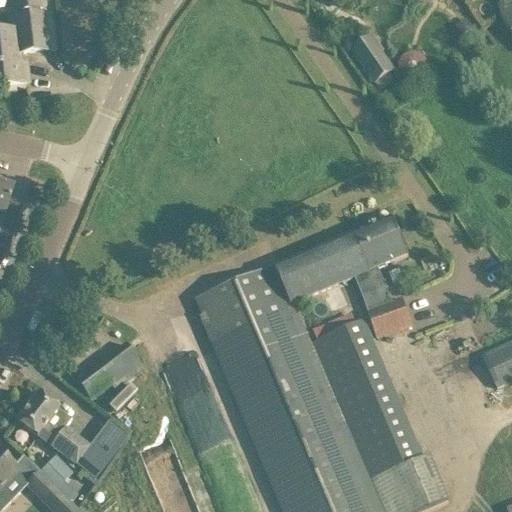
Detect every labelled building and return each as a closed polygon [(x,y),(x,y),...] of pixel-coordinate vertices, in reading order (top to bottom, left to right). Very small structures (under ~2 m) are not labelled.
[(49,15),(46,16),(44,0),(10,0),(14,33),(0,34),(0,81),(9,80),(10,85),(27,83),(25,66),(20,67),(18,55),(53,51),(51,31),(49,15)] [(458,39),(435,6),(421,15),(444,48),(458,39)] [(511,8),(500,15),(511,34),(511,8)] [(376,84),(392,72),(395,70),(372,37),(369,39),(353,51),(376,84)] [(4,219),(10,201),(13,189),(0,185),(0,247),(10,251),(18,223),(4,219)] [(408,257),(401,238),(393,219),(197,302),(205,320),(265,462),(263,463),(283,511),(428,511),(451,502),(432,458),(424,461),(422,458),(427,455),(421,442),(416,444),(365,322),(357,326),(352,315),(313,331),(318,343),(308,346),(291,306),(355,279),(361,294),(377,339),(411,326),(402,300),(392,303),(378,269),(408,257)] [(497,390),(511,382),(511,343),(482,358),(497,390)] [(115,390),(142,369),(125,346),(77,383),(90,400),(111,384),(115,390)] [(59,410),(54,406),(39,394),(17,423),(33,435),(50,449),(74,468),(76,466),(95,482),(107,464),(88,450),(64,431),(71,421),(58,411),(59,410)] [(0,492),(17,474),(6,464),(0,458),(0,492)] [(56,458),(39,474),(70,505),(78,498),(64,484),(72,475),(56,458)] [(39,474),(27,487),(51,511),(63,511),(70,505),(39,474)]
